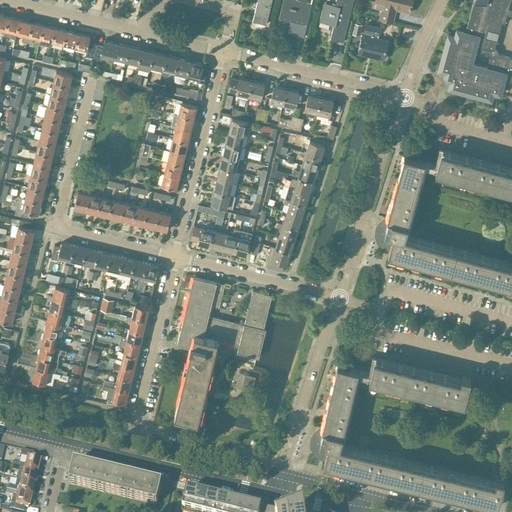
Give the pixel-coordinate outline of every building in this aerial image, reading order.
[(257,0),(253,21),(262,23),(266,24),(272,0),(257,0)] [(312,3),(299,0),(283,0),(279,16),(291,20),(288,33),(304,36),(312,3)] [(353,0),(335,0),(336,0),(337,0),(336,4),(324,1),(319,21),(334,24),(330,39),(344,42),(353,0)] [(374,0),(374,2),(376,2),(375,7),(381,9),(379,19),(393,23),(397,7),(410,10),(412,0),(374,0)] [(448,34),(438,70),(447,72),(451,79),(449,87),(491,99),(493,92),(500,94),(504,80),(510,81),(511,73),(506,72),(471,62),(480,30),(511,38),(511,9),(476,0),(472,0),(455,23),(460,25),(459,29),(457,29),(455,35),(448,34)] [(0,28),(5,30),(8,16),(0,14),(0,28)] [(5,30),(4,35),(16,38),(17,32),(20,19),(8,16),(5,30)] [(27,42),(32,22),(20,19),(17,32),(24,34),(22,41),(27,42)] [(40,38),(43,25),(32,22),(27,42),(32,43),(34,36),(40,38)] [(381,27),(366,23),(364,31),(365,32),(364,34),(363,33),(358,53),(373,56),(373,54),(385,57),(388,40),(378,38),(378,35),(379,35),(381,27)] [(40,38),(39,44),(50,46),(52,41),(55,27),(43,25),(40,38)] [(64,44),(67,30),(55,27),(52,41),(64,44)] [(78,33),(67,30),(64,44),(75,46),(78,33)] [(78,33),(75,46),(87,49),(85,55),(93,57),(94,57),(97,44),(89,42),(90,36),(78,33)] [(97,44),(94,57),(101,59),(102,54),(109,55),(107,61),(113,62),(114,58),(118,43),(105,40),(104,45),(97,44)] [(114,58),(126,61),(130,46),(118,43),(114,58)] [(130,46),(126,61),(139,64),(142,49),(130,46)] [(139,64),(137,68),(149,71),(150,67),(154,51),(142,49),(139,64)] [(154,51),(150,67),(163,70),(166,54),(154,51)] [(178,57),(166,54),(163,70),(162,74),(167,76),(168,71),(175,73),(178,57)] [(190,60),(178,57),(175,73),(187,76),(190,60)] [(203,63),(190,60),(187,76),(199,78),(198,82),(204,83),(206,72),(201,71),(203,63)] [(56,70),(53,81),(69,85),(72,74),(56,70)] [(231,77),(227,90),(236,92),(249,95),(252,80),(240,77),(240,79),(231,77)] [(252,80),(249,95),(261,98),(265,83),(252,80)] [(67,97),(69,85),(53,81),(50,93),(67,97)] [(283,104),(287,89),(274,86),(271,101),(283,104)] [(184,88),(183,94),(197,98),(198,92),(198,90),(190,88),(190,90),(184,88)] [(287,89),(283,104),(295,107),(299,92),(287,89)] [(64,109),(67,97),(50,93),(47,105),(64,109)] [(317,112),(321,97),(309,94),(305,109),(317,112)] [(321,97),(317,112),(330,115),(333,100),(321,97)] [(181,102),(178,114),(194,118),(197,106),(181,102)] [(61,120),(64,109),(47,105),(44,116),(61,120)] [(258,107),(255,119),(261,121),(264,108),(258,107)] [(233,108),(232,112),(231,114),(244,117),(245,111),(233,108)] [(264,108),(261,121),(266,122),(269,110),(264,108)] [(174,113),(171,124),(175,125),(191,129),(194,118),(178,114),(174,113)] [(280,117),(278,125),(295,129),(298,117),(292,115),(291,120),(280,117)] [(58,132),(61,120),(44,116),(41,128),(58,132)] [(298,117),(295,129),(301,130),(304,118),(298,117)] [(229,130),(244,134),(247,122),(232,118),(229,130)] [(333,138),(337,126),(331,124),(327,136),(333,138)] [(191,129),(175,125),(172,137),(188,141),(191,129)] [(55,144),(58,132),(41,128),(39,140),(55,144)] [(226,142),(241,146),(244,134),(229,130),(226,142)] [(188,141),(172,137),(170,149),(185,153),(188,141)] [(52,155),(55,144),(39,140),(36,151),(52,155)] [(306,152),(321,157),(324,145),(310,140),(306,152)] [(226,142),(223,154),(238,158),(241,146),(226,142)] [(143,152),(142,155),(148,156),(151,145),(145,143),(143,152)] [(185,153),(170,149),(167,161),(183,165),(185,153)] [(50,167),(52,155),(36,151),(33,163),(50,167)] [(511,169),(441,151),(436,172),(511,192),(511,169)] [(317,169),(321,157),(306,152),(302,164),(317,169)] [(238,158),(223,154),(220,166),(235,170),(238,158)] [(377,230),(377,232),(377,235),(378,237),(377,238),(392,241),(388,254),(511,287),(511,261),(511,264),(405,236),(426,160),(405,154),(388,217),(385,218),(384,219),(382,221),(380,223),(382,223),(380,228),(378,228),(377,230)] [(164,172),(180,176),(183,165),(167,161),(164,172)] [(47,179),(50,167),(33,163),(30,175),(47,179)] [(294,168),(292,174),(298,176),(313,180),(317,169),(302,164),(300,170),(294,168)] [(217,179),(233,182),(235,170),(220,166),(217,179)] [(177,188),(180,176),(164,172),(161,184),(177,188)] [(44,190),(47,179),(30,175),(27,186),(44,190)] [(309,192),(313,180),(298,176),(297,180),(293,179),(291,180),(289,186),(309,192)] [(217,179),(215,191),(230,194),(233,182),(217,179)] [(41,202),(44,190),(27,186),(24,198),(41,202)] [(305,204),(309,192),(289,186),(285,198),(305,204)] [(74,207),(86,210),(90,194),(78,191),(74,207)] [(215,191),(212,203),(227,207),(232,208),(235,196),(234,195),(230,194),(215,191)] [(102,197),(90,194),(86,210),(98,213),(102,197)] [(113,200),(102,197),(98,213),(109,216),(113,200)] [(38,213),(41,202),(24,198),(22,210),(21,215),(33,218),(34,212),(38,213)] [(287,211),(302,216),(305,204),(285,198),(283,203),(289,205),(287,211)] [(125,202),(113,200),(109,216),(121,218),(125,202)] [(136,205),(125,202),(121,218),(132,221),(136,205)] [(148,208),(136,205),(132,221),(144,224),(148,208)] [(217,215),(219,209),(207,206),(205,212),(217,215)] [(159,211),(148,208),(144,224),(155,227),(159,211)] [(171,214),(159,211),(155,227),(167,230),(171,214)] [(298,228),(302,216),(287,211),(283,224),(298,228)] [(15,237),(32,241),(34,229),(30,228),(32,222),(20,219),(18,225),(15,237)] [(277,222),(276,226),(281,228),(279,235),(294,240),(298,228),(283,224),(277,222)] [(194,225),(191,238),(198,240),(198,242),(210,245),(214,230),(194,225)] [(226,233),(222,248),(234,251),(237,236),(239,229),(234,228),(232,235),(226,233)] [(222,248),(226,233),(214,230),(210,245),(222,248)] [(279,235),(275,247),(290,252),(294,240),(279,235)] [(250,239),(237,236),(234,251),(247,254),(250,239)] [(15,237),(12,248),(29,252),(32,241),(15,237)] [(71,258),(74,245),(62,242),(61,246),(54,244),(51,258),(58,259),(59,256),(66,258),(65,260),(70,261),(71,259),(70,259),(71,258)] [(257,254),(260,243),(254,242),(251,253),(257,254)] [(86,248),(74,245),(71,258),(70,259),(71,259),(83,262),(86,248)] [(272,246),(266,265),(282,270),(284,263),(286,264),(290,252),(275,247),(272,246)] [(12,248),(9,260),(26,264),(29,252),(12,248)] [(83,261),(83,262),(95,265),(98,251),(86,248),(83,261)] [(98,251),(95,265),(107,268),(110,253),(98,251)] [(110,253),(107,268),(119,270),(122,256),(110,253)] [(122,256),(119,270),(131,273),(134,259),(122,256)] [(140,290),(146,262),(134,259),(131,273),(138,275),(136,281),(137,282),(136,289),(140,290)] [(9,260),(7,272),(23,276),(26,264),(9,260)] [(159,265),(146,262),(140,290),(144,291),(146,284),(147,284),(148,278),(156,279),(159,265)] [(7,272),(4,283),(20,287),(23,276),(7,272)] [(225,284),(194,276),(177,343),(192,347),(175,415),(198,421),(218,340),(234,344),(239,322),(209,315),(211,304),(213,304),(213,305),(219,307),(225,284)] [(4,283),(1,295),(18,299),(20,287),(4,283)] [(55,286),(52,297),(66,300),(72,302),(78,303),(79,299),(67,297),(69,289),(55,286)] [(272,295),(253,290),(245,324),(244,323),(237,352),(259,358),(266,329),(263,328),(272,295)] [(1,295),(0,298),(0,306),(15,311),(18,299),(1,295)] [(50,309),(63,312),(66,300),(52,297),(50,309)] [(111,312),(114,300),(104,297),(101,309),(111,312)] [(135,305),(132,317),(146,320),(149,308),(135,305)] [(15,311),(0,306),(0,319),(12,322),(15,311)] [(50,309),(47,321),(60,324),(67,325),(69,326),(71,315),(63,313),(63,312),(50,309)] [(132,317),(129,329),(143,332),(146,320),(132,317)] [(47,321),(44,332),(58,335),(60,324),(47,321)] [(140,343),(143,332),(129,329),(127,336),(115,333),(115,337),(140,343)] [(55,347),(58,335),(44,332),(41,344),(55,347)] [(124,352),(137,355),(140,343),(115,337),(114,341),(120,343),(119,344),(125,346),(124,352)] [(0,366),(5,368),(8,353),(10,346),(9,344),(0,341),(0,366)] [(41,344),(38,356),(52,359),(57,360),(59,353),(66,354),(67,350),(55,347),(41,344)] [(121,363),(135,367),(137,355),(124,352),(122,360),(121,363)] [(38,356),(35,368),(49,371),(55,372),(61,374),(63,374),(65,375),(67,375),(68,371),(57,368),(59,361),(57,360),(52,359),(38,356)] [(461,380),(375,359),(369,380),(465,403),(471,378),(462,375),(461,380)] [(115,362),(109,360),(108,365),(113,366),(113,367),(120,369),(118,375),(132,378),(135,367),(121,363),(115,362)] [(312,439),(312,440),(312,443),(312,445),(313,447),(313,448),(327,451),(324,463),(499,506),(505,480),(496,478),(495,482),(340,445),(359,368),(338,363),(322,427),(320,428),(318,429),(317,431),(315,432),(317,433),(315,438),(313,437),(312,439)] [(35,368),(33,379),(52,384),(54,376),(60,377),(61,374),(55,372),(49,371),(35,368)] [(104,380),(103,384),(129,390),(132,378),(118,375),(116,382),(110,380),(110,381),(104,380)] [(75,396),(80,378),(72,376),(68,394),(75,396)] [(103,384),(102,388),(108,389),(106,397),(108,398),(107,403),(119,406),(120,401),(126,402),(129,390),(103,384)] [(12,462),(11,466),(37,473),(40,461),(32,459),(33,453),(22,450),(20,457),(18,464),(12,462)] [(98,491),(103,470),(74,463),(69,484),(98,491)] [(11,466),(10,471),(17,473),(16,480),(34,484),(37,473),(11,466)] [(127,498),(132,477),(103,470),(98,491),(127,498)] [(132,477),(127,498),(157,505),(162,485),(132,477)] [(7,485),(6,490),(31,496),(34,484),(16,480),(14,487),(7,485)] [(6,490),(5,494),(12,496),(10,504),(15,505),(28,508),(31,496),(6,490)] [(181,511),(193,511),(198,493),(187,491),(181,511)] [(204,511),(208,496),(198,493),(193,511),(204,511)] [(215,511),(219,499),(208,496),(204,511),(215,511)] [(219,499),(215,511),(226,511),(229,501),(219,499)] [(226,511),(237,511),(240,504),(229,501),(226,511)]
